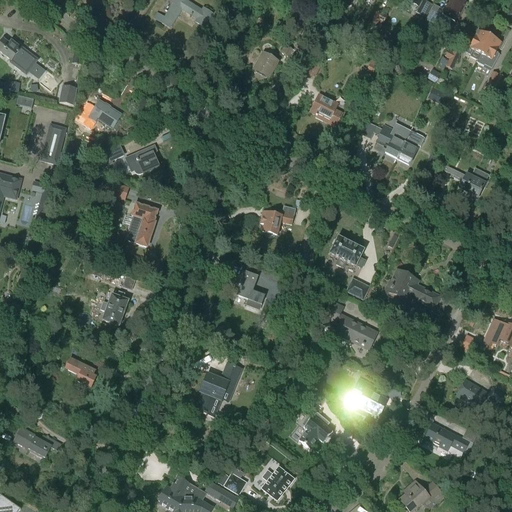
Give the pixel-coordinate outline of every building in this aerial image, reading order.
[(171,0),(175,2),(164,19),(161,24),(169,29),(180,11),(196,20),(194,23),(203,28),(211,14),(203,9),(201,12),(182,0),(171,0)] [(422,0),(405,0),(419,7),(415,14),(421,17),(428,4),(422,1),(422,0)] [(434,7),(425,23),(435,28),(441,16),(455,24),(466,5),(457,0),(448,0),(444,8),(445,9),(443,12),(434,7)] [(379,22),(382,15),(376,12),(369,27),(374,30),(379,22)] [(297,40),(302,31),(292,25),(287,34),(297,40)] [(477,32),(469,49),(467,49),(465,53),(470,56),(470,58),(477,62),(489,37),(483,34),(482,35),(477,32)] [(496,41),(489,37),(477,62),(475,64),(482,67),(483,66),(491,70),(498,55),(495,54),(501,44),(496,41)] [(2,40),(0,43),(0,53),(14,64),(14,67),(20,72),(23,71),(25,73),(35,59),(11,41),(8,45),(2,40)] [(291,51),(285,47),(281,55),(287,58),(291,51)] [(449,60),(453,53),(452,54),(448,52),(445,58),(449,60)] [(453,53),(449,60),(446,68),(451,71),(459,56),(453,53)] [(263,55),(254,71),(268,79),(277,63),(263,55)] [(308,75),(314,78),(319,68),(313,65),(308,75)] [(435,83),(441,74),(432,69),(427,79),(435,83)] [(496,82),(499,76),(493,73),(484,91),(489,94),(495,82),(496,82)] [(19,87),(10,85),(9,92),(17,94),(19,87)] [(62,87),(59,104),(73,106),(76,90),(62,87)] [(315,102),(310,114),(315,117),(316,118),(315,119),(322,123),(324,121),(328,123),(327,125),(335,129),(342,116),(334,112),(337,106),(320,98),(317,103),(315,102)] [(98,102),(93,110),(87,106),(81,115),(87,120),(94,124),(96,120),(111,130),(112,130),(115,132),(119,125),(116,123),(120,116),(98,102)] [(50,125),(41,162),(56,166),(64,129),(50,125)] [(375,127),(373,132),(379,135),(375,143),(384,148),(385,145),(388,146),(384,154),(396,160),(397,157),(398,157),(399,156),(398,155),(400,150),(401,151),(404,145),(403,145),(409,132),(395,125),(392,131),(384,127),(382,130),(375,127)] [(424,139),(409,132),(403,145),(404,145),(401,151),(400,150),(398,155),(399,156),(398,157),(397,157),(396,160),(408,166),(416,150),(415,149),(417,146),(419,148),(424,139)] [(118,144),(98,153),(104,166),(113,163),(111,160),(123,154),(118,144)] [(151,148),(125,160),(131,174),(134,173),(135,174),(136,175),(137,175),(138,176),(140,176),(141,175),(142,175),(158,168),(152,155),(153,154),(151,148)] [(430,157),(424,170),(432,174),(438,161),(430,157)] [(0,206),(1,202),(2,197),(5,197),(15,200),(21,179),(0,173),(0,206)] [(484,185),(487,179),(479,175),(476,182),(465,176),(459,190),(469,195),(469,196),(476,200),(484,185)] [(127,187),(108,181),(104,193),(123,199),(127,187)] [(33,183),(31,192),(42,195),(50,197),(52,188),(33,183)] [(51,198),(36,194),(35,201),(50,205),(51,198)] [(296,201),(294,207),(302,210),(304,203),(296,201)] [(154,224),(153,224),(157,212),(141,207),(137,218),(136,218),(135,223),(132,222),(127,237),(130,238),(128,242),(135,245),(146,249),(154,224)] [(282,214),(294,217),(295,210),(283,208),(282,214)] [(275,213),(274,216),(263,213),(260,225),(264,226),(262,234),(265,235),(264,237),(266,238),(271,240),(273,239),(273,237),(276,237),(280,224),(291,227),(294,217),(282,214),(275,213)] [(57,219),(54,229),(64,231),(67,222),(57,219)] [(393,237),(388,247),(391,249),(397,238),(393,237)] [(353,247),(348,244),(347,244),(338,240),(337,239),(337,240),(329,255),(329,256),(330,256),(338,260),(335,266),(342,270),(345,264),(354,268),(353,268),(354,269),(355,268),(355,267),(361,270),(365,263),(359,260),(362,253),(363,252),(362,252),(353,247)] [(421,290),(416,288),(412,286),(414,281),(396,272),(391,284),(392,285),(388,294),(407,304),(410,298),(433,310),(439,298),(421,290)] [(238,287),(239,288),(236,297),(247,301),(247,302),(256,305),(261,306),(264,298),(252,293),(258,278),(245,274),(240,286),(239,286),(238,287)] [(362,302),(368,289),(352,281),(346,293),(362,302)] [(111,297),(108,305),(103,304),(100,311),(105,313),(102,321),(102,322),(103,322),(117,328),(118,328),(119,327),(118,327),(122,318),(124,312),(127,303),(128,302),(127,302),(122,301),(124,295),(118,293),(116,298),(112,297),(111,296),(111,297)] [(368,330),(340,316),(343,310),(331,304),(323,319),(338,327),(334,336),(349,343),(350,341),(361,347),(363,349),(363,348),(369,350),(376,337),(366,332),(368,330)] [(494,322),(484,342),(492,345),(496,347),(498,341),(511,347),(511,352),(509,359),(511,360),(511,327),(505,325),(504,326),(494,322)] [(95,379),(92,377),(95,373),(69,360),(64,370),(78,377),(76,382),(90,389),(95,379)] [(202,395),(195,411),(212,420),(219,403),(220,404),(226,390),(231,393),(240,371),(227,365),(220,382),(206,376),(199,393),(202,395)] [(381,401),(369,395),(372,389),(359,383),(351,399),(360,403),(356,410),(363,413),(361,417),(369,421),(370,417),(376,420),(383,406),(379,404),(381,401)] [(456,398),(478,411),(487,396),(465,383),(456,398)] [(504,398),(492,391),(488,397),(500,404),(504,398)] [(316,394),(311,401),(321,408),(326,402),(316,394)] [(307,432),(298,442),(309,452),(318,441),(323,445),(332,434),(326,429),(322,425),(325,421),(316,414),(312,418),(311,419),(309,417),(302,426),(304,428),(303,429),(307,432)] [(432,426),(424,441),(447,453),(450,447),(466,456),(472,446),(458,438),(457,439),(455,438),(432,426)] [(40,442),(34,439),(35,438),(20,429),(13,442),(44,460),(50,449),(57,452),(60,446),(48,439),(47,440),(42,437),(40,442)] [(261,489),(276,501),(294,480),(278,467),(272,475),(267,471),(262,478),(267,481),(261,489)] [(247,483),(232,473),(223,487),(239,496),(247,483)] [(165,489),(158,502),(160,503),(159,505),(171,511),(203,511),(206,507),(204,506),(205,506),(200,503),(205,496),(178,479),(173,488),(176,490),(173,494),(170,492),(165,489)] [(431,483),(421,492),(414,484),(403,493),(405,495),(398,501),(407,511),(412,511),(428,499),(434,506),(443,497),(431,483)] [(237,501),(210,484),(205,493),(232,509),(232,508),(231,508),(235,500),(237,501)] [(12,511),(15,508),(2,498),(0,500),(0,511),(12,511)]
